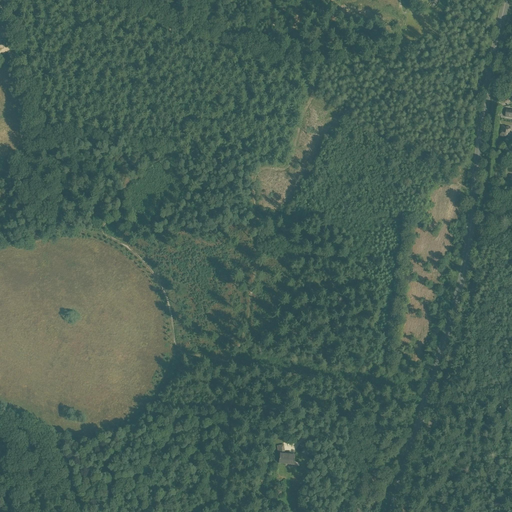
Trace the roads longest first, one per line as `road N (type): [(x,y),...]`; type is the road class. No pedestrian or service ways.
road 1 (primary): [(391,511),(465,265),(502,0)]
road 2 (unclassified): [(406,511),(479,257),(490,123),(511,23)]
road 3 (unknown): [(281,0),(291,36),(315,52),(314,63),(286,167),(249,162),(260,264),(249,335),(236,362)]
road 4 (track): [(104,234),(54,214),(0,0)]
road 5 (track): [(236,362),(172,351),(159,282),(104,234)]
road 6 (unknown): [(236,362),(239,403),(221,511)]
